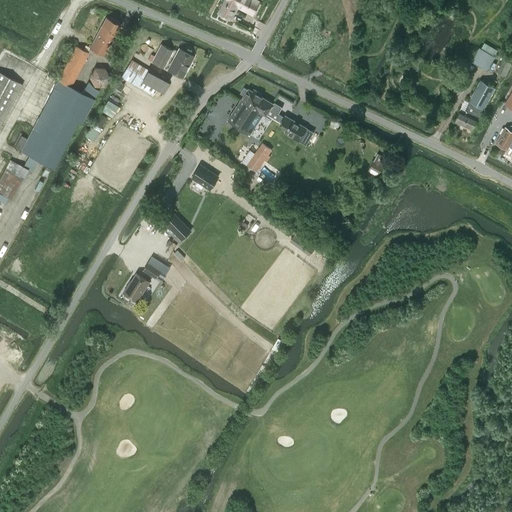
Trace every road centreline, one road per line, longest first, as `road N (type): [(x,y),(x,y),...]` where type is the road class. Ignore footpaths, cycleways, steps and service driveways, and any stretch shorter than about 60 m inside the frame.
road 1 (unclassified): [(0,427),(198,106),(252,58)]
road 2 (unclassified): [(511,188),(252,58)]
road 3 (unclassified): [(252,58),(109,0)]
